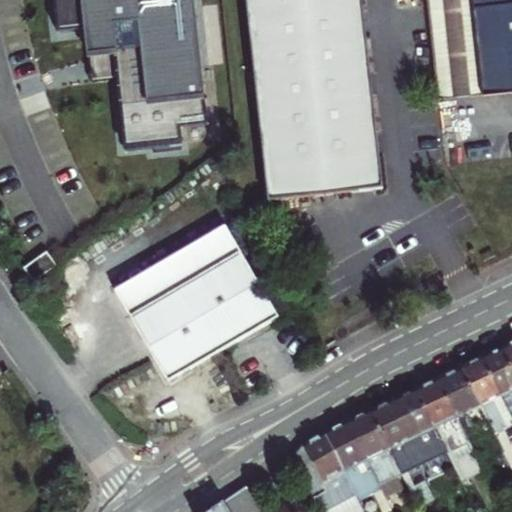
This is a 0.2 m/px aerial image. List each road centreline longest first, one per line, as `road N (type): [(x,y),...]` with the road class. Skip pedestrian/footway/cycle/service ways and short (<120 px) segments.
road 1 (tertiary): [(511,297),(348,378),(144,508)]
road 2 (residential): [(0,309),(144,508)]
